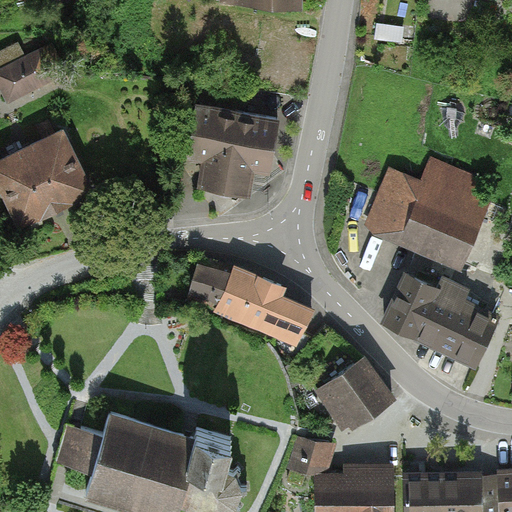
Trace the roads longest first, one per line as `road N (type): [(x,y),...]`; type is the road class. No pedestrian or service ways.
road 1 (tertiary): [(288,240),(316,280),(431,394),(511,422)]
road 2 (unclassified): [(8,297),(96,256),(189,239),(288,240)]
road 3 (tertiary): [(341,0),(288,240)]
